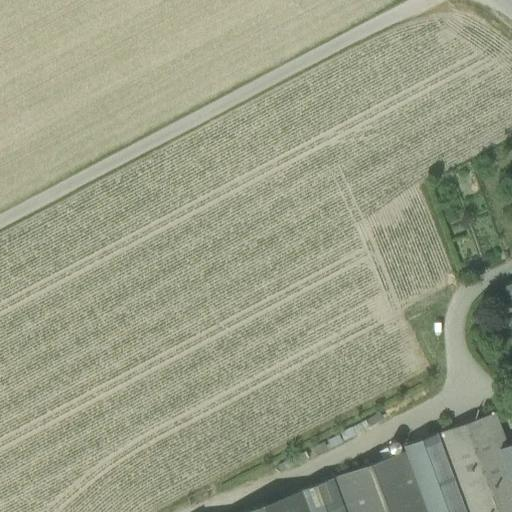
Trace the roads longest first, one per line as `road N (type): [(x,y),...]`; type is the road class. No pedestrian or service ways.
road 1 (unclassified): [(0,221),(417,0)]
road 2 (track): [(459,395),(320,465),(196,511)]
road 3 (track): [(459,395),(458,307),(481,283),(511,269)]
